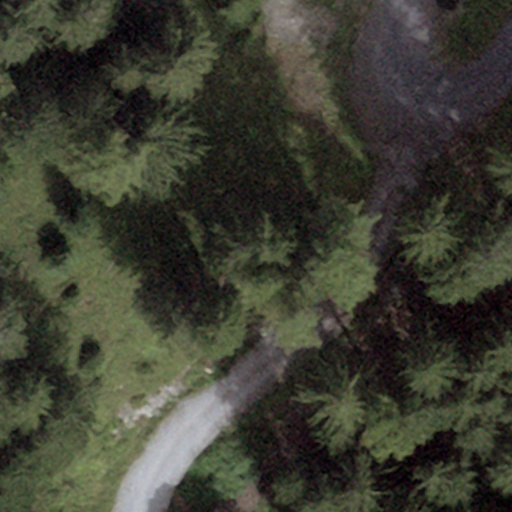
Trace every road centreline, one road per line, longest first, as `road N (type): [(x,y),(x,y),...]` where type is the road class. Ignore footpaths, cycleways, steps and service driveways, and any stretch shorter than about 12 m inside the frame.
road 1 (track): [(427,110),(380,238),(319,331),(189,425),(148,475),(136,511)]
road 2 (track): [(511,50),(460,105),(427,110),(399,98),(380,62),(390,0)]
